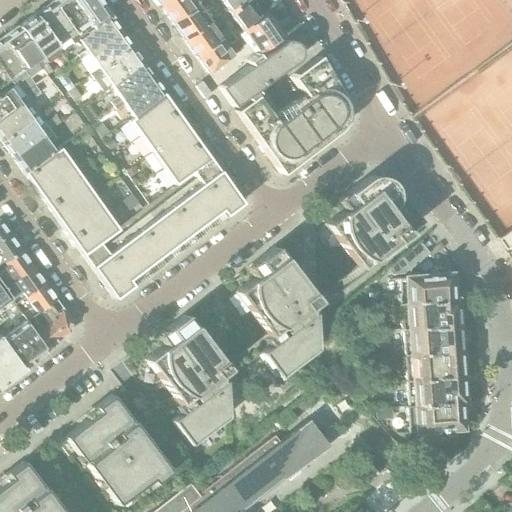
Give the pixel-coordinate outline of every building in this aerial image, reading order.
[(77,41),(92,30),(70,0),(54,0),(51,3),(77,41)] [(70,0),(92,30),(108,19),(94,0),(70,0)] [(166,0),(158,6),(170,23),(196,5),(203,0),(166,0)] [(239,0),(218,0),(226,10),(239,0)] [(239,0),(226,10),(241,31),(260,17),(250,0),(239,0)] [(77,41),(51,3),(33,16),(55,47),(67,38),(72,45),(77,41)] [(170,23),(183,40),(208,23),(218,15),(212,7),(202,14),(196,5),(170,23)] [(260,17),(241,31),(257,54),(274,42),(273,41),(280,36),(266,12),(260,17)] [(60,54),(55,47),(33,16),(16,27),(49,73),(51,71),(46,63),(47,62),(48,63),(60,54)] [(92,30),(77,41),(84,50),(76,56),(79,61),(118,33),(108,19),(92,30)] [(194,57),(220,39),(230,32),(227,28),(217,35),(208,23),(183,40),(194,57)] [(49,73),(16,27),(0,39),(22,70),(35,61),(40,68),(45,76),(49,73)] [(90,75),(129,48),(118,33),(79,61),(90,75)] [(22,70),(0,39),(0,38),(0,72),(11,88),(15,84),(26,76),(22,70)] [(220,39),(194,57),(207,74),(242,49),(236,40),(226,47),(220,39)] [(230,107),(293,63),(293,62),(295,58),(295,54),(294,50),(292,46),(288,44),(284,43),(279,44),(217,88),(230,107)] [(101,92),(109,86),(140,64),(129,48),(90,75),(101,92)] [(344,116),(345,110),(343,104),(341,99),(317,57),(289,78),(300,94),(266,114),(253,97),(233,111),(278,175),(335,132),(339,128),(343,122),(344,116)] [(113,107),(152,80),(140,64),(109,86),(117,97),(109,103),(113,107)] [(11,88),(0,72),(0,95),(9,90),(9,89),(11,88)] [(66,92),(73,87),(62,72),(55,77),(66,92)] [(0,122),(29,102),(39,94),(34,86),(35,85),(28,75),(26,76),(15,84),(23,95),(16,100),(9,90),(0,95),(0,122)] [(123,105),(132,118),(163,96),(152,80),(113,107),(115,111),(123,105)] [(73,87),(66,92),(73,103),(80,98),(73,87)] [(127,122),(138,137),(174,111),(163,96),(132,118),(127,122)] [(0,142),(39,115),(30,103),(29,102),(0,122),(0,142)] [(96,117),(86,102),(78,108),(88,123),(96,117)] [(138,137),(150,153),(185,127),(174,111),(138,137)] [(0,142),(10,158),(49,130),(59,123),(54,116),(45,123),(39,115),(0,142)] [(108,133),(101,124),(94,129),(100,138),(108,133)] [(161,168),(197,143),(185,127),(150,153),(161,168)] [(23,174),(53,152),(48,145),(55,140),(49,130),(10,158),(23,174)] [(116,146),(111,139),(104,144),(109,151),(116,146)] [(191,173),(209,160),(197,143),(161,168),(173,185),(191,173)] [(23,174),(34,191),(71,165),(59,148),(53,152),(23,174)] [(101,247),(83,260),(112,300),(207,229),(240,204),(209,160),(191,173),(195,178),(101,247)] [(34,191),(46,207),(82,181),(71,165),(34,191)] [(136,173),(131,166),(124,171),(129,178),(136,173)] [(411,228),(419,222),(390,184),(388,182),(383,179),(378,177),(372,177),(367,178),(362,181),(336,201),(343,210),(323,225),(357,269),(378,253),(384,261),(403,246),(417,236),(411,228)] [(57,223),(93,197),(82,181),(46,207),(57,223)] [(136,204),(131,196),(126,200),(131,207),(136,204)] [(57,223),(69,239),(105,213),(93,197),(57,223)] [(69,239),(83,260),(101,247),(98,244),(117,230),(105,213),(69,239)] [(511,228),(496,240),(504,251),(511,246),(511,247),(511,228)] [(0,266),(19,253),(7,235),(0,240),(0,266)] [(409,270),(428,253),(419,242),(399,258),(409,270)] [(313,315),(327,304),(320,295),(313,301),(273,248),(246,269),(253,278),(233,293),(267,337),(274,332),(279,339),(259,354),(278,378),(315,350),(313,315)] [(30,268),(19,253),(0,266),(0,288),(0,289),(30,268)] [(0,289),(13,306),(42,285),(30,268),(0,289)] [(397,305),(450,301),(449,290),(450,287),(450,280),(447,277),(447,273),(445,273),(445,271),(444,272),(439,269),(434,269),(430,273),(429,273),(429,275),(427,275),(427,276),(423,277),(419,277),(414,271),(407,272),(401,278),(397,279),(398,293),(396,293),(397,305)] [(38,311),(53,300),(42,285),(13,306),(24,321),(38,311)] [(45,350),(24,321),(13,306),(0,289),(0,288),(0,342),(20,369),(45,350)] [(68,322),(53,300),(38,311),(59,339),(67,333),(68,322)] [(399,331),(455,328),(454,315),(456,312),(455,306),(453,303),(453,300),(450,301),(397,305),(399,331)] [(59,339),(38,311),(24,321),(45,350),(59,339)] [(223,383),(237,372),(230,363),(223,369),(183,316),(156,337),(163,346),(144,361),(177,405),(190,395),(195,402),(169,422),(188,446),(225,418),(223,383)] [(336,325),(330,317),(325,321),(331,329),(336,325)] [(399,331),(401,356),(457,352),(456,341),(458,338),(457,331),(455,329),(455,328),(399,331)] [(0,383),(20,369),(0,342),(0,383)] [(403,381),(459,378),(459,375),(460,372),(460,366),(458,363),(457,352),(401,356),(403,381)] [(403,381),(405,407),(457,404),(461,404),(461,401),(462,398),(462,391),(460,389),(459,378),(403,381)] [(167,472),(136,430),(110,396),(93,408),(97,412),(63,438),(114,505),(138,487),(142,491),(167,472)] [(457,404),(405,407),(407,433),(414,432),(414,433),(415,433),(416,433),(417,433),(420,436),(427,436),(430,432),(435,432),(439,432),(439,433),(442,433),(442,435),(443,435),(447,438),(452,437),(456,434),(457,434),(457,432),(459,432),(459,427),(461,424),(460,417),(458,415),(457,404)] [(384,410),(374,411),(375,421),(385,421),(384,410)] [(238,511),(281,479),(283,482),(327,448),(306,420),(300,425),(277,443),(272,436),(196,495),(187,484),(150,511),(238,511)] [(58,511),(49,499),(21,462),(5,475),(8,479),(0,485),(0,511),(58,511)]
